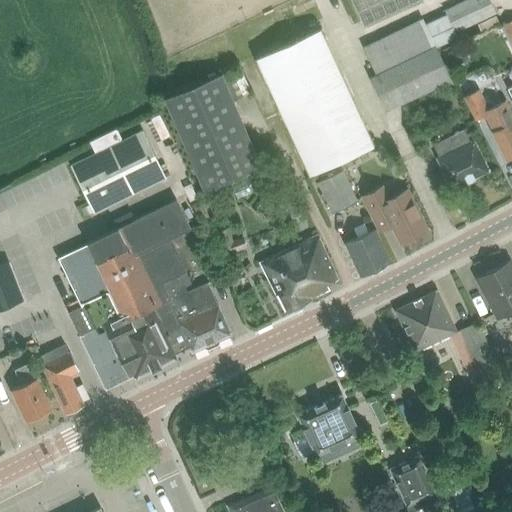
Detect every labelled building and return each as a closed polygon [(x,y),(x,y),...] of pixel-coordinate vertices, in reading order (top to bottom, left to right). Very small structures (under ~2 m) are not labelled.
[(351,0),(364,27),(421,0),(351,0)] [(422,20),(364,48),(376,74),(369,77),(385,111),(451,79),(436,48),(458,38),(455,32),(496,12),(489,0),(479,0),(477,1),(476,0),(463,0),(444,10),(446,14),(424,25),(422,20)] [(495,16),(477,24),(481,32),(499,23),(495,16)] [(320,29),(256,58),(309,175),(373,145),(320,29)] [(458,47),(447,53),(453,67),(465,61),(458,47)] [(223,75),(166,100),(197,173),(204,189),(260,165),(223,75)] [(493,130),(492,131),(506,159),(509,158),(511,158),(511,113),(505,100),(488,109),(478,90),(464,97),(475,119),(485,114),(493,130)] [(116,130),(90,142),(96,153),(121,141),(116,130)] [(165,178),(142,131),(121,141),(96,153),(70,166),(93,213),(165,178)] [(441,159),(437,160),(452,189),(489,170),(470,133),(467,135),(465,131),(434,146),(441,159)] [(344,170),(318,182),(332,211),(358,199),(344,170)] [(248,180),(232,187),(237,198),(253,191),(248,180)] [(362,196),(379,230),(392,224),(401,242),(426,230),(406,190),(388,199),(382,186),(362,196)] [(136,219),(87,242),(88,243),(58,257),(81,306),(68,312),(105,389),(134,376),(136,379),(177,359),(176,355),(191,348),(160,284),(180,275),(187,272),(171,239),(191,229),(177,199),(135,219),(136,219)] [(228,228),(215,233),(224,256),(247,247),(243,237),(233,241),(228,228)] [(375,229),(345,243),(360,275),(390,261),(375,229)] [(338,278),(318,236),(262,263),(285,312),(292,308),(296,311),(305,307),(306,302),(311,299),(311,298),(329,289),(326,283),(338,278)] [(493,245),(474,255),(479,265),(498,255),(493,245)] [(9,261),(0,264),(0,308),(23,299),(9,261)] [(511,267),(509,261),(477,278),(497,317),(511,308),(511,267)] [(188,292),(180,275),(160,284),(191,348),(193,352),(231,334),(207,283),(188,292)] [(457,331),(437,290),(395,310),(415,351),(457,331)] [(460,329),(487,384),(504,376),(477,321),(460,329)] [(65,345),(39,357),(43,366),(42,367),(65,414),(66,413),(82,405),(84,405),(82,401),(75,386),(70,375),(79,371),(70,353),(69,354),(65,345)] [(22,384),(11,389),(25,420),(51,408),(29,363),(15,370),(22,384)] [(315,453),(316,455),(318,454),(317,454),(358,435),(360,435),(359,433),(342,396),(343,396),(342,394),(340,395),(324,403),(324,401),(315,405),(315,407),(299,414),(298,414),(298,416),(315,453)] [(383,411),(375,415),(380,425),(387,421),(383,411)] [(418,435),(391,445),(397,462),(424,452),(418,435)] [(390,470),(406,505),(407,506),(435,493),(434,492),(418,457),(418,456),(416,456),(417,456),(391,468),(390,469),(390,470)] [(483,511),(468,479),(444,491),(454,511),(483,511)] [(229,511),(283,511),(271,485),(248,495),(227,505),(229,511)]
